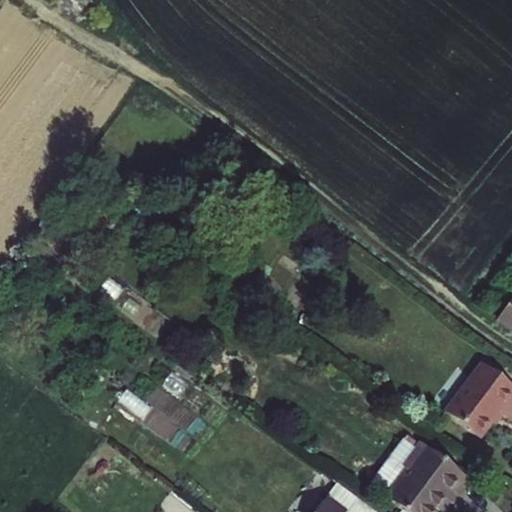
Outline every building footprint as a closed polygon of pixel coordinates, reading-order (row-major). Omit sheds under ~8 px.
[(511,303),(495,326),(511,337),(511,303)] [(443,411),(480,438),(492,423),(495,426),(503,415),(508,419),(511,414),(511,385),(479,361),(443,411)] [(406,435),(403,439),(414,447),(417,443),(406,435)] [(400,464),(414,447),(403,439),(402,438),(369,482),(383,494),(403,467),(400,464)] [(382,495),(405,511),(444,511),(451,503),(453,504),(472,478),(418,441),(417,443),(414,447),(400,464),(403,467),(383,494),(382,495)] [(375,511),(336,482),(326,496),(346,510),(344,511),(375,511)] [(326,496),(313,511),(344,511),(346,510),(326,496)]
